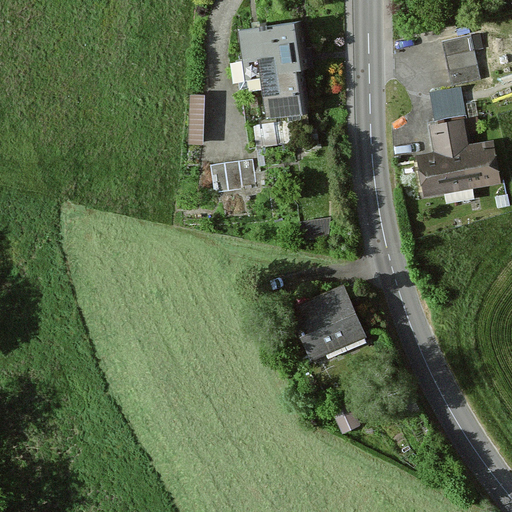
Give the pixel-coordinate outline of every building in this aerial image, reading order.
[(310,66),(301,19),(241,30),(250,80),(264,78),(271,115),(310,108),(303,67),(310,66)] [(470,37),(443,44),(454,86),(481,80),(470,37)] [(204,147),(205,96),(192,96),(191,147),(204,147)] [(439,152),(421,156),(429,196),(505,180),(498,143),(474,148),(467,117),(433,124),(439,152)] [(254,189),(250,163),(210,169),(214,196),(254,189)] [(303,243),(335,238),(332,219),(300,223),(303,243)] [(328,357),(366,341),(344,286),(291,309),(311,355),(325,349),(328,357)] [(362,427),(352,403),(335,411),(346,434),(362,427)]
